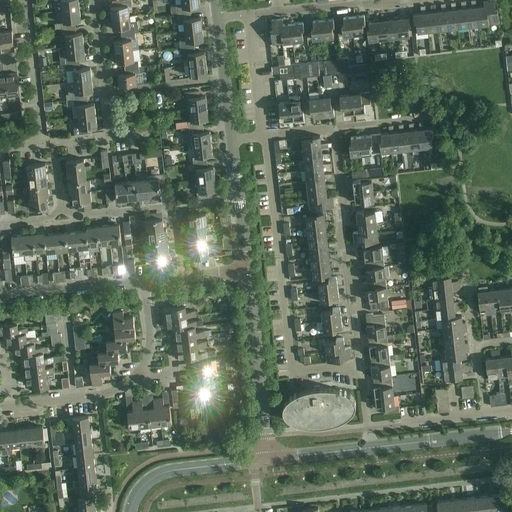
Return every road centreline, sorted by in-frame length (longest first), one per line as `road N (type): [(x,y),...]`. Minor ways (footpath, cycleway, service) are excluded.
road 1 (residential): [(358,367),(291,366),(264,137)]
road 2 (residential): [(358,367),(331,129)]
road 3 (residential): [(140,281),(151,355),(143,385),(12,405)]
road 4 (residential): [(266,458),(249,290),(239,273)]
road 5 (residential): [(179,276),(168,204),(59,212)]
road 6 (residential): [(250,15),(402,0)]
road 7 (tertiary): [(367,449),(511,432)]
road 8 (tertiary): [(130,511),(156,476),(253,460)]
road 9 (residential): [(0,297),(140,281)]
road 10 (residential): [(239,273),(244,257),(230,141)]
road 11 (residential): [(264,137),(250,15)]
